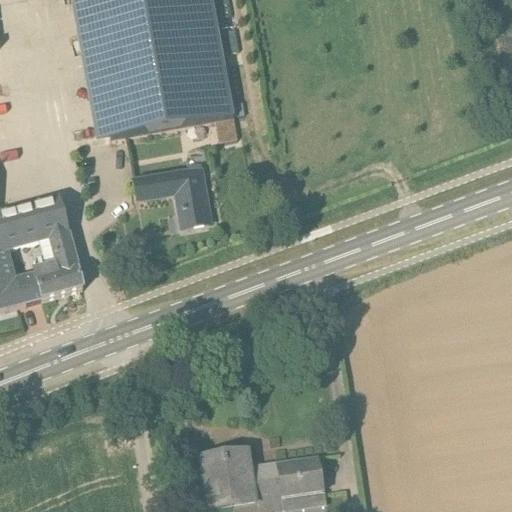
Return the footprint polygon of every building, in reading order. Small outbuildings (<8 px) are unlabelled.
[(87,0),(113,143),(232,122),(210,0),(87,0)] [(186,170),(187,178),(134,188),(137,206),(176,199),(182,233),(209,228),(199,176),(198,168),(186,170)] [(0,316),(18,312),(3,256),(47,244),(54,268),(31,275),(39,306),(82,295),(58,205),(0,220),(0,316)] [(269,511),(264,478),(250,480),(246,457),(200,464),(206,511),(223,511),(250,508),(250,511),(269,511)] [(284,511),(283,503),(321,497),(316,463),(277,469),(278,476),(264,478),(269,511),(284,511)]
